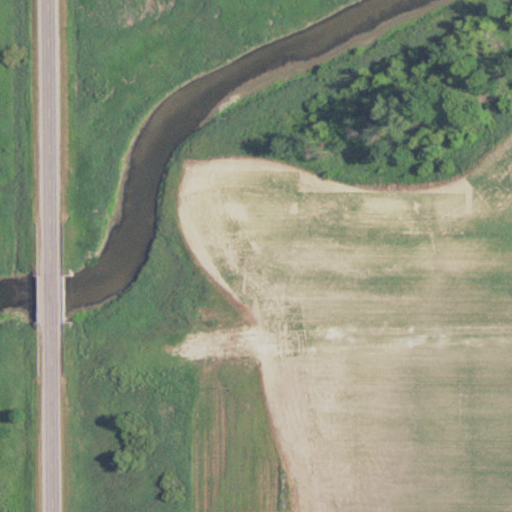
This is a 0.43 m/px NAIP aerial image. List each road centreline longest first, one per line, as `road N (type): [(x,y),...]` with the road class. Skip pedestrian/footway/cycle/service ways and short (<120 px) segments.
road 1 (residential): [(53,258),(48,0)]
road 2 (residential): [(54,511),(53,335)]
